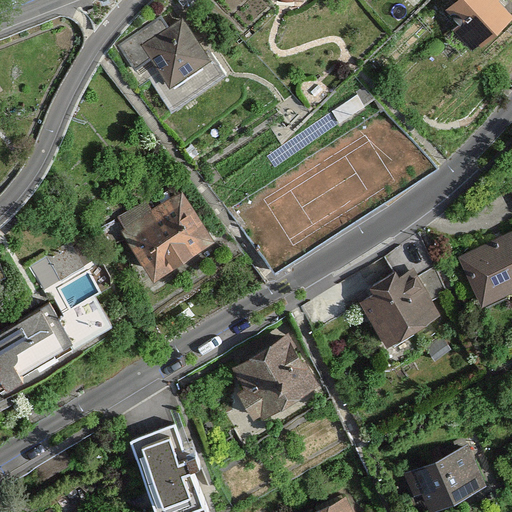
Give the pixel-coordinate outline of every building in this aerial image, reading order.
[(458,0),(451,7),(463,20),(456,27),(472,44),(481,35),(484,38),(496,27),(494,24),(506,12),(494,0),(458,0)] [(160,17),(119,45),(135,68),(152,56),(161,69),(170,81),(206,56),(202,50),(181,21),(169,29),(160,17)] [(170,81),(161,69),(148,79),(170,111),(226,73),(207,46),(202,50),(206,56),(170,81)] [(145,199),(119,216),(154,270),(207,235),(180,195),(154,212),(145,199)] [(511,232),(462,257),(483,300),(485,299),(484,297),(504,288),(505,290),(511,286),(511,232)] [(70,241),(46,255),(60,279),(84,265),(70,241)] [(376,292),(363,300),(388,341),(390,340),(393,345),(413,332),(410,327),(437,311),(411,270),(398,278),(394,271),(372,285),(376,292)] [(0,330),(0,381),(3,379),(6,384),(23,375),(19,370),(71,339),(74,344),(111,323),(94,295),(58,317),(49,301),(0,330)] [(289,343),(231,373),(261,429),(318,398),(289,343)] [(183,416),(124,442),(154,511),(185,511),(219,498),(183,416)] [(431,462),(410,472),(416,487),(424,484),(432,503),(483,480),(474,460),(470,462),(464,447),(442,457),(439,457),(433,459),(431,462)] [(350,511),(343,497),(309,511),(350,511)]
